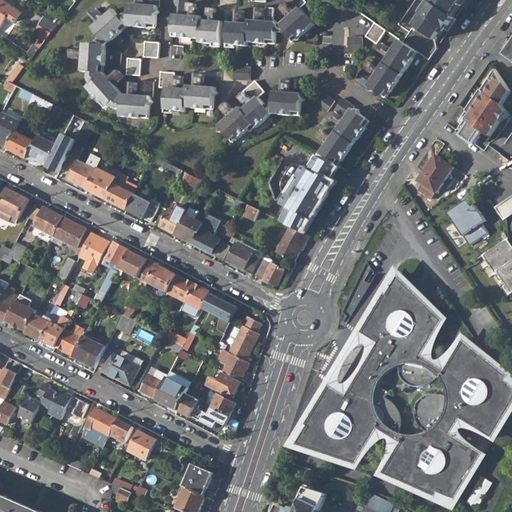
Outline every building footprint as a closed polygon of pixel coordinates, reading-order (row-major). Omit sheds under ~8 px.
[(0,0),(0,29),(9,16),(17,21),(22,13),(2,0),(0,0)] [(85,42),(84,50),(83,59),(82,71),(89,72),(88,79),(92,83),(87,87),(106,108),(111,103),(116,108),(121,109),(121,116),(149,118),(151,104),(155,101),(152,98),(152,95),(137,94),(128,93),(123,92),(115,83),(109,77),(104,72),(106,44),(128,25),(159,28),(161,2),(146,1),(138,0),(136,0),(130,0),(129,13),(120,16),(114,9),(105,17),(98,23),(93,27),(101,37),(97,43),(85,42)] [(174,0),(173,14),(175,14),(187,15),(188,2),(188,0),(174,0)] [(288,17),(285,19),(299,37),(316,24),(301,6),(307,2),(305,0),(286,0),(287,1),(295,11),(288,17)] [(362,0),(410,33),(404,42),(417,51),(430,60),(438,48),(437,41),(445,29),(454,17),(465,0),(362,0)] [(280,6),(288,17),(295,11),(287,1),(280,6)] [(197,3),(188,2),(187,15),(195,16),(197,3)] [(90,12),(98,23),(105,17),(97,7),(90,12)] [(207,7),(207,19),(216,20),(216,8),(207,7)] [(249,22),(244,22),(235,21),(229,20),(227,43),(247,45),(248,41),(268,43),(268,40),(275,40),(277,30),(284,31),(279,25),(273,18),(275,9),(266,8),(265,10),(264,22),(256,21),(249,21),(249,22)] [(237,9),(235,21),(244,22),(245,10),(237,9)] [(257,9),(256,21),(264,22),(265,10),(257,9)] [(203,17),(195,16),(187,15),(175,14),(173,36),(200,38),(200,41),(221,43),(223,21),(216,20),(207,19),(202,19),(203,17)] [(35,32),(47,40),(59,25),(46,16),(35,32)] [(458,20),(454,17),(445,29),(449,32),(458,20)] [(285,19),(279,25),(284,31),(293,42),(299,37),(285,19)] [(369,37),(380,45),(389,32),(378,24),(369,37)] [(348,36),(348,51),(365,51),(365,36),(348,36)] [(29,52),(35,56),(45,43),(40,40),(34,47),(33,46),(29,52)] [(142,56),(159,58),(161,42),(144,40),(142,56)] [(389,58),(381,69),(376,76),(367,69),(365,68),(356,81),(367,89),(369,85),(384,96),(388,90),(391,93),(415,59),(412,57),(417,51),(404,42),(402,41),(394,50),(389,58)] [(380,51),(389,58),(394,50),(385,44),(380,51)] [(511,64),(511,44),(502,58),(511,64)] [(70,58),(83,59),(84,50),(71,49),(70,58)] [(125,73),(139,74),(140,58),(127,57),(125,73)] [(372,62),(367,69),(376,76),(381,69),(372,62)] [(22,63),(11,83),(17,85),(28,67),(22,63)] [(234,80),(250,82),(251,66),(235,64),(234,80)] [(118,69),(109,77),(115,83),(124,76),(118,69)] [(511,91),(497,69),(468,111),(472,114),(464,124),(459,132),(475,144),(481,136),(487,140),(501,121),(510,115),(502,104),(511,91)] [(198,70),(197,82),(207,83),(208,72),(198,70)] [(160,86),(167,87),(177,88),(178,75),(178,73),(161,71),(160,86)] [(187,76),(178,75),(177,88),(186,88),(187,76)] [(293,77),(292,80),(291,92),(304,93),(306,93),(307,78),(293,77)] [(138,79),(138,81),(137,94),(152,95),(153,95),(154,81),(138,79)] [(283,79),(282,92),(291,92),(292,80),(283,79)] [(129,81),(128,93),(137,94),(138,81),(129,81)] [(190,89),(186,88),(177,88),(167,87),(165,109),(186,111),(187,107),(214,109),(215,94),(219,91),(216,87),(216,84),(207,83),(197,82),(190,81),(190,89)] [(6,88),(13,92),(17,85),(11,83),(9,82),(6,88)] [(244,91),(245,92),(253,102),(258,97),(263,93),(254,82),(244,91)] [(13,93),(30,101),(33,93),(17,85),(13,92),(13,93)] [(314,102),(327,112),(336,101),(322,90),(314,102)] [(241,107),(235,112),(229,117),(219,125),(221,127),(220,132),(225,132),(233,142),(249,129),(251,132),(272,114),(301,116),(303,103),(307,99),(303,96),(304,93),(291,92),(282,92),(274,91),(274,103),(267,107),(258,97),(253,102),(246,107),(243,110),(241,107)] [(238,98),(246,107),(253,102),(245,92),(238,98)] [(30,101),(50,112),(50,111),(53,104),(33,93),(30,101)] [(336,110),(337,111),(346,118),(353,108),(356,106),(345,98),(336,110)] [(221,108),(229,117),(235,112),(227,103),(221,108)] [(50,111),(59,116),(63,108),(53,104),(50,111)] [(342,125),(332,137),(327,144),(318,157),(337,169),(372,121),(353,108),(346,118),(342,125)] [(332,118),(342,125),(346,118),(337,111),(332,118)] [(468,111),(460,121),(464,124),(472,114),(468,111)] [(0,119),(0,136),(3,138),(0,143),(9,148),(17,130),(21,120),(4,112),(0,119)] [(70,121),(82,127),(85,120),(73,114),(70,121)] [(79,141),(88,145),(95,130),(87,126),(79,141)] [(318,137),(327,144),(332,137),(323,129),(318,137)] [(9,148),(28,159),(37,141),(17,130),(9,148)] [(38,159),(49,164),(59,144),(39,135),(37,141),(28,159),(36,162),(38,159)] [(121,145),(131,150),(134,145),(124,140),(121,145)] [(72,156),(78,159),(84,147),(78,144),(72,156)] [(58,174),(65,159),(63,158),(57,155),(50,170),(58,174)] [(183,170),(154,155),(150,163),(179,178),(183,170)] [(437,156),(419,182),(423,184),(418,191),(431,200),(435,193),(437,194),(455,168),(437,156)] [(291,225),(304,232),(314,215),(313,214),(326,194),(327,195),(334,184),(329,181),(337,169),(318,157),(309,169),(306,166),(299,176),(298,175),(286,193),(288,194),(282,204),(289,208),(282,221),(291,225)] [(86,164),(78,159),(68,178),(88,189),(97,169),(86,164)] [(87,161),(86,164),(97,169),(98,168),(98,167),(87,161)] [(112,175),(98,168),(97,169),(88,189),(108,199),(118,178),(112,175)] [(179,178),(199,188),(203,180),(183,170),(179,178)] [(118,178),(108,199),(128,209),(137,191),(138,188),(127,183),(131,176),(121,171),(118,178)] [(12,221),(18,224),(30,199),(9,188),(0,206),(0,216),(11,222),(12,221)] [(128,209),(153,222),(163,200),(157,197),(155,200),(137,191),(128,209)] [(313,214),(314,215),(327,195),(326,194),(313,214)] [(511,194),(503,201),(511,213),(511,211),(511,194)] [(232,206),(239,210),(241,206),(244,201),(242,200),(237,198),(232,206)] [(241,206),(248,210),(250,204),(244,201),(241,206)] [(447,212),(470,245),(487,233),(481,223),(485,221),(475,205),(470,207),(466,201),(447,212)] [(511,213),(503,201),(500,203),(508,215),(511,213)] [(496,206),(503,217),(503,218),(508,215),(500,203),(496,206)] [(260,209),(250,204),(248,210),(245,214),(255,219),(260,209)] [(162,227),(177,235),(182,223),(186,214),(188,210),(180,205),(177,211),(171,208),(162,227)] [(36,226),(56,236),(65,217),(45,207),(36,226)] [(182,223),(177,235),(194,244),(204,223),(196,219),(186,214),(182,223)] [(194,244),(214,254),(222,239),(211,234),(212,233),(210,229),(216,218),(209,214),(204,223),(194,244)] [(65,217),(56,236),(65,241),(77,248),(87,228),(65,217)] [(277,252),(295,262),(302,248),(303,249),(311,235),(304,232),(291,225),(277,252)] [(223,241),(229,244),(236,231),(230,228),(223,241)] [(93,232),(80,257),(88,261),(84,268),(95,274),(112,242),(93,232)] [(511,239),(508,235),(485,251),(498,269),(501,267),(506,275),(509,281),(511,284),(511,239)] [(63,246),(65,241),(56,236),(53,241),(63,246)] [(216,255),(225,260),(232,246),(229,244),(223,241),(216,255)] [(11,256),(22,262),(29,248),(17,242),(11,256)] [(113,269),(106,282),(112,285),(118,272),(121,268),(121,267),(120,266),(129,250),(115,243),(106,259),(107,259),(104,264),(113,269)] [(228,261),(252,273),(261,256),(237,243),(228,261)] [(121,267),(121,268),(125,270),(139,278),(148,260),(130,250),(121,267)] [(257,276),(275,285),(279,284),(286,270),(276,265),(277,262),(266,256),(257,276)] [(58,281),(66,284),(77,262),(70,258),(58,281)] [(370,260),(345,309),(349,314),(345,320),(349,321),(373,282),(367,279),(375,266),(370,260)] [(149,282),(169,292),(177,274),(152,262),(140,285),(146,288),(149,282)] [(506,275),(501,267),(498,269),(497,270),(503,278),(506,275)] [(399,477),(404,479),(402,482),(437,497),(439,491),(457,499),(486,452),(472,443),(471,445),(467,443),(469,441),(454,432),(464,416),(479,425),(480,424),(483,425),(482,428),(496,435),(511,409),(511,371),(467,336),(448,367),(426,353),(456,304),(443,284),(431,302),(401,273),(363,330),(377,338),(378,337),(382,340),(367,364),(365,363),(361,371),(362,371),(348,396),(343,394),(344,392),(331,383),(306,423),(309,425),(297,444),(358,464),(380,429),(402,442),(383,473),(398,480),(399,477)] [(168,292),(186,302),(195,283),(177,274),(169,292),(168,292)] [(0,305),(5,296),(7,293),(10,286),(11,284),(0,278),(0,305)] [(106,282),(97,300),(102,303),(112,285),(106,282)] [(186,302),(201,309),(210,291),(195,283),(186,302)] [(5,296),(0,305),(0,318),(8,322),(16,306),(17,307),(22,297),(15,293),(17,289),(10,286),(7,293),(5,296)] [(84,294),(79,304),(86,307),(91,298),(84,294)] [(35,302),(22,296),(22,297),(17,307),(12,316),(19,319),(16,325),(29,331),(38,314),(39,311),(32,308),(35,302)] [(210,296),(204,309),(221,318),(218,330),(226,334),(239,308),(238,307),(232,306),(232,304),(220,298),(218,301),(210,296)] [(174,309),(181,312),(184,306),(177,303),(174,309)] [(29,331),(28,332),(44,341),(53,322),(54,321),(57,314),(61,308),(58,306),(54,314),(51,312),(47,319),(38,314),(29,331)] [(125,315),(131,318),(135,310),(129,307),(125,315)] [(61,308),(57,314),(64,318),(65,316),(67,317),(70,312),(61,308)] [(71,309),(70,312),(67,317),(71,319),(75,312),(71,309)] [(66,329),(71,319),(67,317),(65,316),(64,318),(57,314),(54,321),(53,322),(44,341),(57,348),(66,329)] [(119,327),(132,334),(139,322),(131,318),(125,315),(119,327)] [(19,319),(12,316),(10,322),(16,325),(19,319)] [(230,353),(248,361),(260,334),(258,333),(263,324),(248,318),(242,331),(238,339),(230,353)] [(66,329),(57,348),(72,355),(81,337),(85,330),(86,329),(77,324),(73,332),(66,329)] [(191,333),(197,336),(201,327),(196,324),(191,333)] [(236,328),(232,336),(238,339),(242,331),(236,328)] [(184,346),(188,340),(171,331),(168,337),(180,344),(184,346)] [(182,350),(188,353),(197,336),(191,333),(188,340),(184,346),(182,350)] [(75,357),(97,368),(108,347),(86,335),(84,338),(75,357)] [(177,351),(180,344),(168,337),(165,336),(161,343),(177,351)] [(248,361),(230,353),(222,348),(216,359),(225,364),(221,370),(243,380),(251,363),(248,361)] [(113,352),(103,371),(132,386),(144,362),(126,352),(123,357),(113,352)] [(0,396),(5,399),(17,374),(7,369),(0,383),(0,382),(0,396)] [(194,382),(172,370),(168,377),(190,389),(194,382)] [(168,377),(157,371),(155,377),(150,375),(142,391),(157,399),(168,377)] [(208,386),(235,398),(242,382),(224,373),(220,380),(213,377),(208,386)] [(188,394),(190,389),(168,377),(157,399),(179,410),(188,394)] [(188,394),(193,397),(201,382),(196,379),(194,382),(190,389),(188,394)] [(21,417),(35,424),(41,409),(51,389),(52,386),(46,383),(40,396),(43,397),(41,401),(31,396),(21,417)] [(51,389),(41,409),(63,420),(68,411),(75,397),(67,393),(66,396),(51,389)] [(208,404),(214,407),(231,416),(238,403),(214,392),(208,404)] [(202,405),(199,404),(201,400),(193,397),(188,394),(179,410),(192,417),(193,416),(216,427),(219,421),(227,425),(231,416),(214,407),(210,414),(200,409),(202,405)] [(75,397),(68,411),(83,419),(90,404),(75,397)] [(18,407),(6,402),(0,414),(0,420),(10,425),(18,407)] [(100,445),(105,448),(112,434),(120,419),(97,408),(87,428),(93,431),(94,428),(105,433),(100,445)] [(135,427),(120,419),(112,434),(123,440),(130,444),(132,439),(130,437),(135,427)] [(141,431),(131,451),(149,459),(159,440),(141,431)] [(66,463),(84,471),(87,465),(76,459),(79,453),(72,450),(68,458),(66,463)] [(66,463),(68,458),(51,451),(49,456),(66,463)] [(92,475),(111,483),(116,472),(107,467),(104,474),(102,472),(102,468),(103,466),(98,463),(92,475)] [(187,487),(205,495),(215,472),(194,463),(184,486),(187,487)] [(495,482),(485,476),(470,502),(480,508),(495,482)] [(123,488),(132,492),(135,485),(126,482),(125,483),(117,479),(115,484),(123,488)] [(138,495),(147,498),(150,490),(142,487),(138,495)] [(205,495),(187,487),(178,507),(190,511),(200,511),(207,496),(205,495)] [(276,511),(320,511),(329,494),(308,487),(299,506),(301,506),(300,509),(295,506),(293,510),(280,504),(276,511)] [(132,492),(123,488),(118,501),(128,506),(134,493),(132,492)] [(365,505),(380,511),(392,511),(393,511),(396,504),(371,492),(365,505)] [(41,511),(0,494),(0,511),(41,511)]
